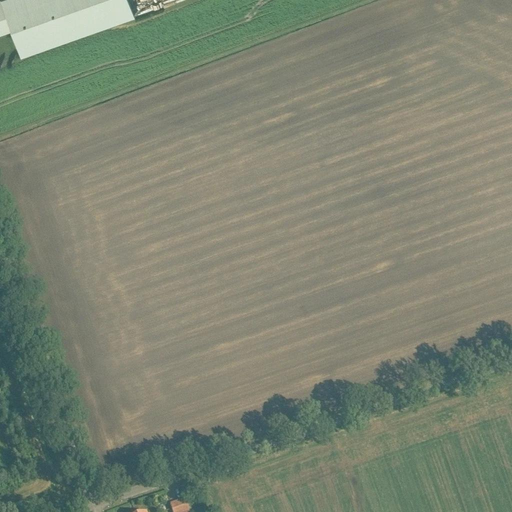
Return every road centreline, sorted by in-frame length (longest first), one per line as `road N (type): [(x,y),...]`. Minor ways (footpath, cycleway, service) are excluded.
road 1 (unclassified): [(89,506),(511,362)]
road 2 (unclassified): [(89,506),(0,251)]
